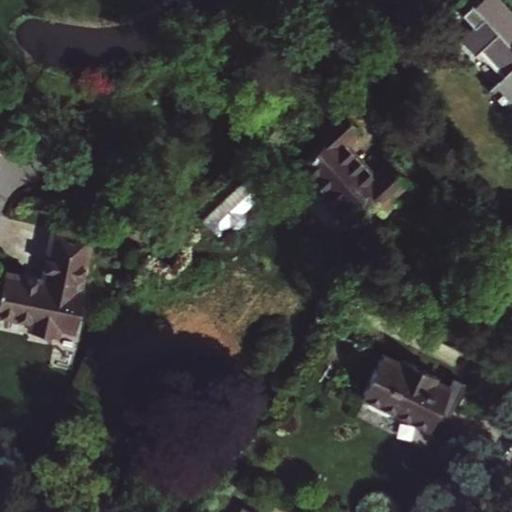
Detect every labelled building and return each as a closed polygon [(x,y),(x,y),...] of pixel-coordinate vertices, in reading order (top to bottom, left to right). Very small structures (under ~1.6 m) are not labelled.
[(511,17),(495,0),(493,0),(476,16),(479,21),(459,39),(473,55),(478,50),(502,75),(488,88),(505,107),(511,100),(511,17)] [(357,131),(341,114),(304,148),(310,154),(284,179),(335,234),(355,216),(369,229),(396,202),(391,195),(405,182),(389,164),(375,177),(344,145),(357,131)] [(208,223),(224,238),(239,224),(243,227),(248,227),(255,221),(255,215),(251,212),(267,197),(267,191),(257,180),(251,180),(208,223)] [(37,338),(64,345),(66,337),(83,341),(95,296),(90,296),(103,247),(68,239),(55,287),(14,277),(11,294),(7,293),(5,300),(9,301),(5,320),(39,327),(37,338)] [(397,371),(377,363),(359,404),(426,434),(445,393),(430,386),(432,382),(399,367),(397,371)]
